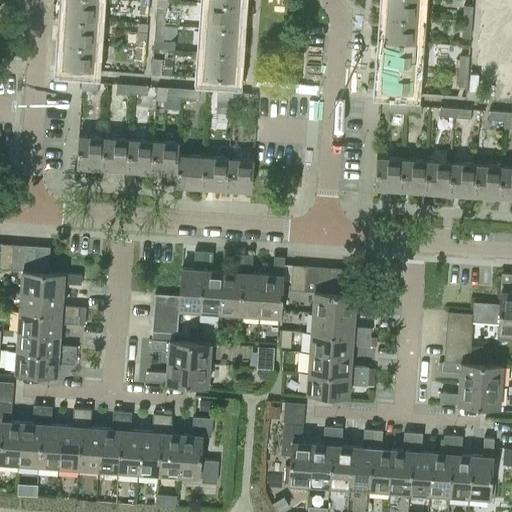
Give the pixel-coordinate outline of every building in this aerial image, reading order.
[(96,19),(97,0),(67,0),(66,17),(96,19)] [(148,13),(148,0),(140,0),(139,13),(148,13)] [(417,17),(418,0),(388,0),(387,15),(417,17)] [(238,29),(240,4),(209,2),(207,27),(238,29)] [(471,21),(472,5),(464,5),(463,20),(471,21)] [(164,24),(165,9),(156,8),(155,23),(164,24)] [(415,42),(417,17),(387,15),(385,40),(415,42)] [(94,44),(96,19),(66,17),(64,42),(94,44)] [(470,36),(471,21),(463,20),(462,36),(470,36)] [(163,40),(164,24),(155,23),(154,39),(163,40)] [(236,54),(238,29),(207,27),(205,52),(236,54)] [(145,48),(146,32),(138,31),(137,47),(145,48)] [(413,67),(415,42),(385,40),(384,65),(413,67)] [(92,69),(94,44),(64,42),(62,67),(92,69)] [(144,63),(145,48),(137,47),(136,63),(144,63)] [(234,79),(236,54),(205,52),(203,77),(234,79)] [(468,71),(469,55),(461,54),(460,70),(468,71)] [(160,74),(161,59),(153,58),(151,73),(160,74)] [(412,91),(413,67),(384,65),(382,89),(412,91)] [(466,86),(468,71),(460,70),(458,86),(466,86)] [(97,91),(98,82),(82,81),(82,90),(97,91)] [(131,93),(132,85),(116,84),(116,92),(131,93)] [(146,94),(147,86),(132,85),(131,93),(146,94)] [(182,97),(183,88),(167,87),(167,96),(182,97)] [(197,98),(198,89),(183,88),(182,97),(197,98)] [(232,100),(233,92),(217,91),(216,99),(232,100)] [(247,101),(248,93),(233,92),(232,100),(247,101)] [(405,112),(405,104),(390,103),(390,111),(405,112)] [(420,113),(421,105),(405,104),(405,112),(420,113)] [(455,116),(455,107),(440,106),(439,115),(455,116)] [(470,117),(471,109),(455,107),(455,116),(470,117)] [(505,119),(505,111),(490,110),(489,118),(505,119)] [(102,167),(104,136),(79,134),(76,165),(102,167)] [(127,169),(129,138),(104,136),(102,167),(127,169)] [(152,171),(154,140),(129,138),(127,169),(152,171)] [(178,154),(178,142),(154,140),(152,171),(176,173),(178,154)] [(201,186),(203,156),(178,154),(176,173),(175,184),(201,186)] [(226,188),(228,158),(203,156),(201,186),(226,188)] [(400,189),(402,158),(377,156),(375,187),(400,189)] [(251,189),(253,160),(228,158),(226,188),(251,189)] [(424,191),(427,160),(402,158),(400,189),(424,191)] [(449,192),(452,162),(427,160),(424,191),(449,192)] [(475,194),(476,163),(452,162),(449,192),(475,194)] [(499,196),(501,165),(476,163),(475,194),(499,196)] [(511,197),(511,166),(501,165),(499,196),(511,197)] [(0,268),(11,269),(12,244),(0,244),(0,245),(0,268)] [(23,270),(25,245),(12,244),(11,269),(22,270),(23,270)] [(34,271),(37,246),(25,245),(23,270),(34,271)] [(47,272),(49,247),(37,246),(34,271),(47,272)] [(199,310),(203,250),(194,249),(192,267),(181,266),(179,295),(178,308),(178,309),(199,310)] [(212,268),(213,251),(203,250),(199,310),(219,312),(222,269),(212,268)] [(238,313),(243,253),(234,252),(233,270),(222,269),(219,312),(238,313)] [(251,271),(252,254),(243,253),(238,313),(259,315),(262,272),(251,271)] [(279,316),(284,256),(274,255),(273,273),(262,272),(259,315),(279,316)] [(302,290),(304,265),(291,264),(289,289),(302,290)] [(314,291),(316,266),(304,265),(302,290),(312,291),(314,291)] [(326,292),(328,267),(316,266),(314,291),(326,292)] [(340,293),(340,284),(342,268),(328,267),(326,292),(340,293)] [(34,271),(23,270),(22,270),(20,291),(62,294),(63,283),(81,285),(81,275),(47,272),(34,271)] [(511,333),(511,291),(511,274),(511,273),(501,275),(499,304),(472,301),(472,314),(446,312),(445,325),(471,327),(471,321),(497,323),(497,332),(511,333)] [(372,306),(374,286),(340,284),(340,293),(326,292),(314,291),(312,291),(311,312),(355,315),(355,304),(372,306)] [(61,304),(62,294),(20,291),(19,311),(78,316),(78,315),(78,305),(61,304)] [(178,308),(179,295),(154,293),(153,307),(178,308)] [(178,309),(178,308),(153,307),(153,319),(177,320),(178,309)] [(78,324),(78,316),(19,311),(17,331),(59,334),(60,323),(78,324)] [(354,325),(355,315),(311,312),(309,331),(370,336),(370,335),(370,326),(354,325)] [(177,332),(177,320),(153,319),(152,331),(177,332)] [(471,339),(471,327),(445,325),(444,337),(471,339)] [(59,345),(59,334),(17,331),(16,351),(75,355),(76,346),(59,345)] [(369,345),(370,336),(309,331),(308,352),(352,355),(353,344),(369,345)] [(470,350),(471,339),(444,337),(443,349),(470,350)] [(208,365),(210,343),(151,339),(150,349),(168,350),(167,361),(208,365)] [(469,362),(470,350),(443,349),(442,371),(458,372),(457,383),(500,386),(501,365),(469,362)] [(75,364),(75,355),(16,351),(14,371),(57,374),(57,363),(75,364)] [(351,366),(352,355),(308,352),(306,372),(366,376),(367,367),(351,366)] [(207,385),(208,365),(167,361),(166,371),(149,370),(148,380),(207,385)] [(268,377),(269,369),(261,369),(260,376),(268,377)] [(367,377),(366,376),(306,372),(305,392),(348,395),(349,384),(366,386),(367,377)] [(498,406),(500,386),(457,383),(457,392),(439,391),(438,402),(498,406)] [(198,409),(210,410),(210,400),(199,399),(198,409)] [(11,403),(1,402),(0,401),(0,460),(17,462),(20,421),(10,420),(11,403)] [(37,463),(42,405),(32,404),(30,422),(20,421),(17,462),(37,463)] [(50,423),(51,406),(42,405),(37,463),(57,465),(60,424),(50,423)] [(280,407),(270,406),(270,417),(279,417),(280,407)] [(76,467),(81,408),(72,407),(71,425),(60,424),(57,465),(76,467)] [(90,426),(91,409),(81,408),(76,467),(97,468),(100,427),(90,426)] [(116,470),(121,411),(111,410),(110,428),(100,427),(97,468),(116,470)] [(130,429),(131,411),(121,411),(116,470),(136,471),(139,430),(130,429)] [(157,473),(161,414),(152,413),(150,431),(139,430),(136,471),(157,473)] [(169,432),(171,415),(163,414),(161,414),(157,473),(177,474),(180,433),(169,432)] [(212,418),(202,417),(191,416),(189,434),(180,433),(177,474),(202,476),(201,481),(216,482),(218,460),(199,459),(201,435),(211,436),(212,418)] [(300,441),(301,424),(281,422),(279,454),(289,455),(288,465),(284,465),(283,483),(307,484),(311,442),(300,441)] [(327,486),(332,426),(322,426),(321,442),(311,442),(307,484),(327,486)] [(340,444),(341,427),(332,426),(327,486),(347,487),(351,445),(340,444)] [(367,489),(372,429),(362,428),(361,445),(351,445),(347,487),(367,489)] [(379,447),(381,430),(372,429),(367,489),(387,490),(390,448),(379,447)] [(408,492),(412,432),(402,431),(401,448),(390,448),(387,490),(408,492)] [(420,450),(421,433),(412,432),(408,492),(427,493),(430,450),(420,450)] [(448,494),(452,435),(442,434),(441,451),(430,450),(427,493),(448,494)] [(460,453),(462,436),(452,435),(448,494),(467,496),(470,453),(460,453)] [(490,480),(493,438),(482,437),(481,454),(470,453),(467,496),(493,498),(494,480),(490,480)] [(503,462),(511,462),(511,446),(504,446),(503,462)] [(18,483),(17,493),(35,494),(36,484),(18,483)] [(157,494),(156,504),(174,505),(175,495),(157,494)] [(277,511),(278,511),(289,506),(282,495),(271,502),(277,511)]
